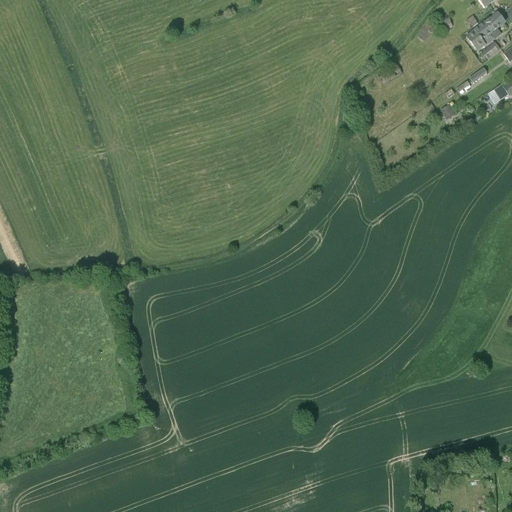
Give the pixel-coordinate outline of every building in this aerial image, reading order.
[(477,0),(483,9),(495,0),(477,0)] [(495,12),(491,14),(493,16),(465,37),(477,52),(500,34),(496,29),(504,23),(497,14),(495,12)] [(468,19),(473,27),(477,24),(473,16),(468,19)] [(453,28),(449,17),(434,22),(437,33),(453,28)] [(417,37),(425,42),(431,34),(435,29),(427,23),(417,37)] [(501,51),(495,42),(481,54),(487,62),(501,51)] [(402,74),(397,65),(378,76),(383,85),(402,74)] [(487,74),(483,69),(469,78),(473,84),(487,74)] [(459,93),(470,84),(468,80),(456,89),(459,93)] [(511,83),(507,87),(505,84),(493,91),(500,101),(508,97),(511,94),(511,83)] [(445,94),(447,98),(448,99),(454,95),(450,90),(445,94)] [(446,121),(456,116),(450,105),(440,110),(446,121)]
